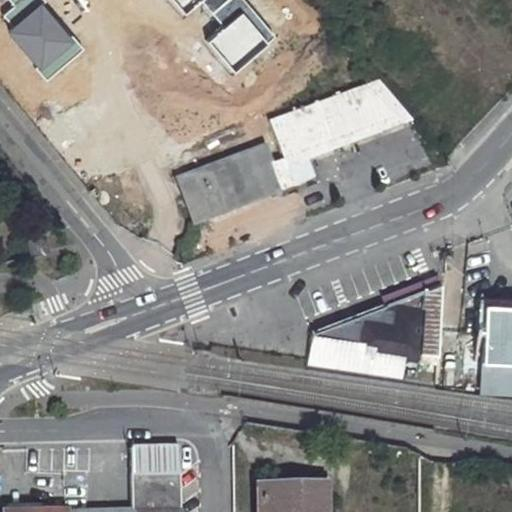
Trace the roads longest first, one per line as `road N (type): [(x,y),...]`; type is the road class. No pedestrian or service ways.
road 1 (secondary): [(458,190),(191,294)]
road 2 (residential): [(111,0),(113,26),(149,72),(36,165)]
road 3 (residential): [(36,165),(95,234),(131,297)]
road 4 (secondary): [(0,368),(139,317)]
road 5 (secondary): [(131,297),(0,345)]
